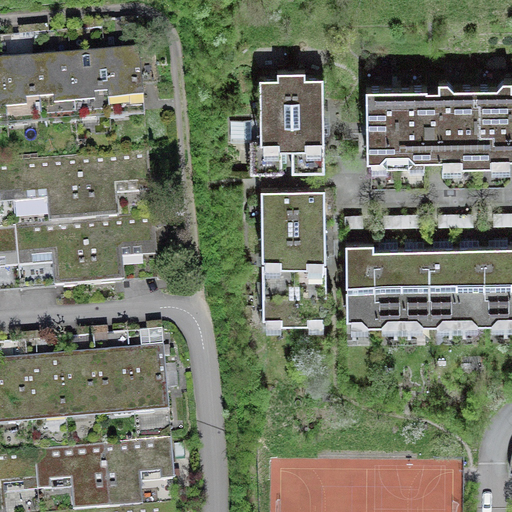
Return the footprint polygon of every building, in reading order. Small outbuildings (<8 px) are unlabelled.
[(0,132),(147,121),(142,52),(125,53),(92,56),(59,59),(20,62),(0,63),(0,132)] [(306,72),(277,72),(277,79),(259,79),(259,105),(259,144),(250,144),(250,170),(282,170),(282,152),(282,145),(291,145),(291,152),(291,170),(324,170),(324,143),(323,104),(323,79),(306,79),(306,72)] [(511,86),(511,87),(511,78),(504,78),(496,84),(454,85),(446,79),(438,79),(438,88),(366,86),(366,122),(368,155),(370,155),(371,179),(424,179),(424,154),(437,154),(449,154),(449,178),(504,177),(503,153),(511,152),(511,86)] [(153,215),(119,218),(116,185),(151,182),(149,149),(0,161),(0,260),(52,256),(55,288),(125,282),(122,250),(156,247),(153,215)] [(261,188),(262,266),(263,317),(281,316),(281,323),(308,322),(308,316),(326,316),(326,262),(324,187),(309,187),(276,188),(261,188)] [(511,224),(511,212),(494,213),(494,225),(511,224)] [(473,225),(472,213),(439,214),(439,226),(473,225)] [(418,226),(417,214),(384,214),(384,227),(418,226)] [(362,215),(345,215),(345,227),(363,227),(362,215)] [(511,244),(497,244),(471,245),(444,245),(416,246),(388,246),(373,246),(373,240),(360,240),(345,240),(347,315),(361,315),(368,321),(375,321),(382,321),(388,315),(416,314),(423,320),(436,320),(443,314),(471,313),(478,320),(492,319),(498,313),(511,312),(511,244)] [(0,417),(169,404),(165,347),(147,348),(113,351),(79,354),(41,357),(10,359),(0,360),(0,417)] [(0,511),(179,511),(179,503),(146,506),(143,472),(176,470),(173,437),(0,451),(0,511)]
